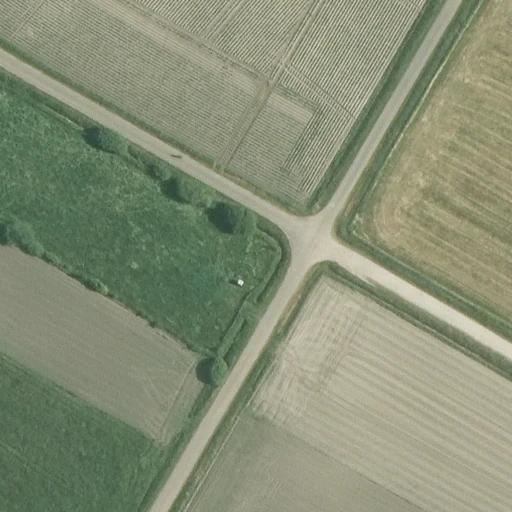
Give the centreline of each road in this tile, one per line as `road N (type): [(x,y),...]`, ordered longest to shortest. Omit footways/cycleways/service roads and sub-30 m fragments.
road 1 (unclassified): [(312,241),(0,59)]
road 2 (unclassified): [(157,511),(312,241)]
road 3 (unclassified): [(312,241),(453,0)]
road 4 (track): [(511,356),(312,241)]
